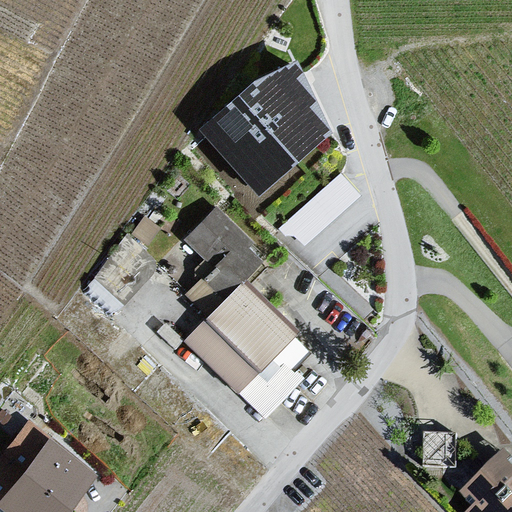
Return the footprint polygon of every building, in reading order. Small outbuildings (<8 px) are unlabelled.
[(248,72),(192,122),(252,188),(327,121),(293,51),(248,72)] [(315,209),(324,219),(361,185),(341,163),(294,206),(305,218),(315,209)] [(216,203),(185,236),(204,254),(189,269),(194,273),(179,289),(206,314),(243,275),(261,256),(245,241),(252,237),(216,203)] [(206,314),(183,335),(235,386),(294,326),(243,275),(206,314)] [(66,370),(37,349),(10,386),(23,395),(28,388),(44,399),(66,370)] [(25,413),(0,443),(0,498),(17,511),(60,511),(95,469),(25,413)] [(511,511),(511,454),(506,449),(462,490),(473,502),(461,511),(511,511)]
